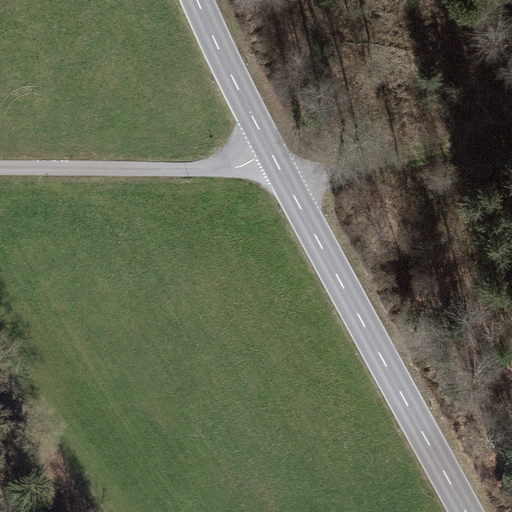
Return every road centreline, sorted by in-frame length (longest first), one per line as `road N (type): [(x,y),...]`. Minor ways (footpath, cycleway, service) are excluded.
road 1 (tertiary): [(270,152),(464,511)]
road 2 (unclassified): [(270,152),(221,169),(0,169)]
road 3 (track): [(511,125),(290,188)]
road 4 (tertiary): [(197,0),(270,152)]
